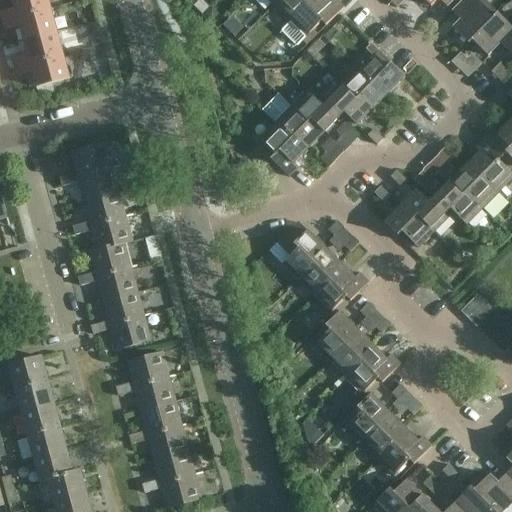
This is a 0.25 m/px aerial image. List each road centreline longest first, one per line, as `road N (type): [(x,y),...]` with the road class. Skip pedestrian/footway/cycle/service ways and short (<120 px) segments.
road 1 (residential): [(327,193),(360,160),(416,158),(462,104),(456,87),(371,0)]
road 2 (residential): [(269,511),(194,228)]
road 3 (residential): [(68,328),(18,132)]
road 4 (residential): [(432,330),(389,285),(384,249),(327,193)]
road 5 (residential): [(157,93),(18,132)]
road 6 (residential): [(194,228),(157,93)]
road 7 (residential): [(194,228),(327,193)]
